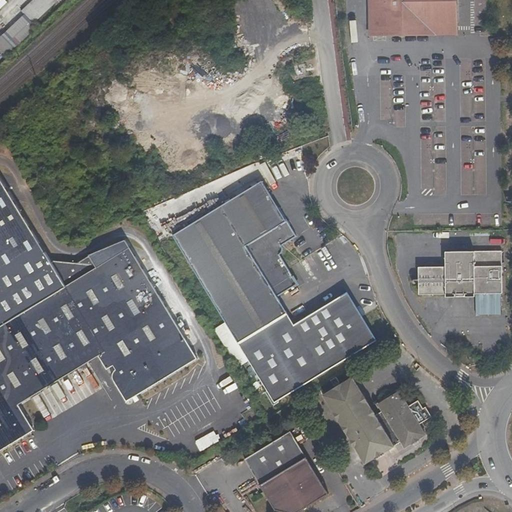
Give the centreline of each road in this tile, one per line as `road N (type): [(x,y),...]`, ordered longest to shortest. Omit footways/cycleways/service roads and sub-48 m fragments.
road 1 (unclassified): [(500,405),(425,350),(396,312),(364,221)]
road 2 (unclassified): [(187,511),(170,490),(145,477),(99,477),(42,511)]
road 3 (unclassified): [(341,154),(322,0)]
road 4 (unclassified): [(491,438),(374,511)]
road 5 (unknown): [(321,192),(298,207),(326,257),(317,284),(299,300)]
